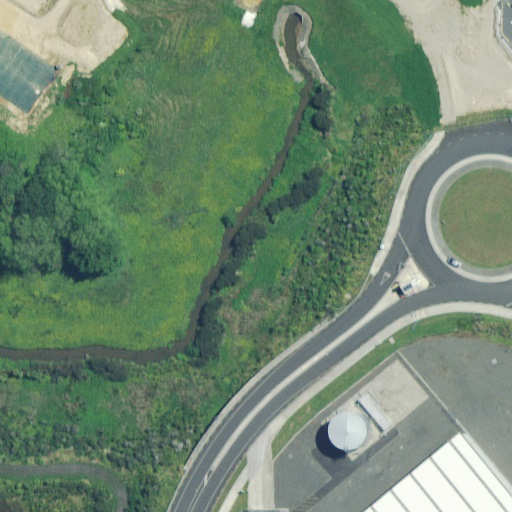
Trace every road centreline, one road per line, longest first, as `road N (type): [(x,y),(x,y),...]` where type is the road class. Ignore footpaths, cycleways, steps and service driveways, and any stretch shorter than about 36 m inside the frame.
road 1 (unclassified): [(198,494),(203,462),(247,404),(370,296),(416,227)]
road 2 (unclassified): [(468,292),(424,295),(387,314),(278,400),(198,494)]
